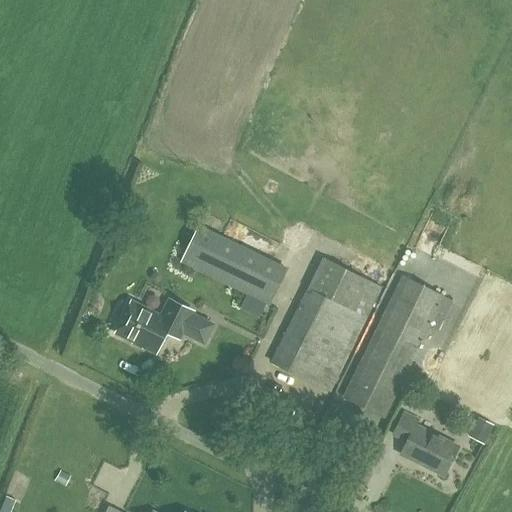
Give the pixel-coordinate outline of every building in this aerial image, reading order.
[(286,269),(200,223),(181,262),(267,304),(286,269)] [(325,257),(308,290),(272,361),(330,390),(383,287),(325,257)] [(445,298),(404,277),(343,397),(384,418),(445,298)] [(130,302),(115,332),(155,352),(165,332),(178,338),(181,331),(203,342),(211,325),(190,314),(192,311),(169,299),(160,317),(130,302)] [(444,475),(458,446),(416,425),(419,419),(404,412),(393,433),(408,440),(401,454),(444,475)]
